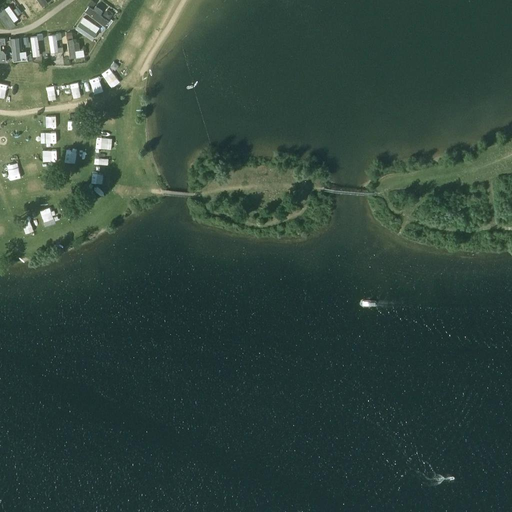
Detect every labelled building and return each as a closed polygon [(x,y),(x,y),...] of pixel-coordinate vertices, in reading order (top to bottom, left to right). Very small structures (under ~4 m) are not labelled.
[(0,14),(7,27),(19,20),(10,3),(0,8),(0,14)] [(84,15),(75,28),(93,39),(101,27),(84,15)] [(58,38),(63,38),(63,33),(50,33),(51,58),(64,57),(63,46),(58,46),(58,38)] [(27,61),(27,50),(21,51),(20,37),(12,37),(13,61),(27,61)] [(68,38),(69,57),(76,57),(76,63),(82,63),(82,56),(84,56),(84,48),(80,48),(79,42),(74,42),(73,38),(68,38)] [(30,97),(40,95),(39,85),(29,86),(30,97)] [(50,96),(60,97),(60,86),(51,85),(50,96)] [(108,144),(108,133),(99,133),(99,143),(108,144)] [(61,218),(72,215),(67,201),(57,204),(61,218)] [(48,212),(52,211),(51,206),(40,209),(42,218),(49,216),(48,212)]
